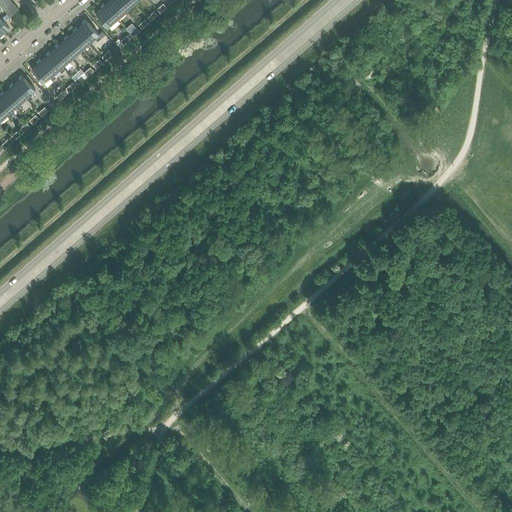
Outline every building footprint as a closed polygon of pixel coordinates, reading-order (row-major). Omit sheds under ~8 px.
[(1,0),(0,1),(0,5),(2,8),(11,0),(1,0)] [(2,8),(6,13),(15,5),(11,0),(2,8)] [(117,0),(111,0),(106,5),(116,17),(125,9),(117,0)] [(133,0),(117,0),(125,9),(135,1),(133,0)] [(157,8),(160,12),(167,7),(163,3),(157,8)] [(15,5),(6,13),(9,17),(19,9),(15,5)] [(116,17),(106,5),(97,13),(107,25),(116,17)] [(148,16),(151,20),(158,15),(154,11),(148,16)] [(139,24),(142,28),(148,23),(145,19),(139,24)] [(88,21),(78,29),(89,41),(93,37),(96,41),(101,37),(98,33),(88,21)] [(130,32),(133,36),(139,30),(136,27),(130,32)] [(78,29),(69,37),(80,49),(89,41),(78,29)] [(120,40),(124,44),(130,38),(127,35),(120,40)] [(69,37),(60,45),(71,57),(80,49),(69,37)] [(113,44),(109,48),(113,53),(118,49),(113,44)] [(60,45),(51,53),(62,65),(71,57),(60,45)] [(102,56),(106,60),(112,54),(109,51),(102,56)] [(51,53),(42,61),(53,73),(57,69),(61,73),(66,69),(62,65),(51,53)] [(93,64),(96,68),(103,62),(100,59),(93,64)] [(42,61),(33,69),(43,81),(47,85),(56,76),(53,73),(42,61)] [(84,72),(87,76),(94,70),(90,67),(84,72)] [(75,80),(78,84),(85,78),(82,74),(75,80)] [(24,77),(15,85),(25,97),(34,89),(24,77)] [(66,88),(69,92),(76,86),(72,82),(66,88)] [(15,85),(6,93),(16,105),(25,97),(15,85)] [(57,96),(60,100),(66,94),(63,90),(57,96)] [(6,93),(0,97),(0,104),(7,113),(16,105),(6,93)] [(39,112),(42,116),(48,110),(45,106),(39,112)] [(29,120),(33,124),(39,118),(36,115),(29,120)] [(20,128),(24,132),(30,126),(26,123),(20,128)] [(11,136),(14,140),(21,134),(17,130),(11,136)] [(2,144),(5,148),(12,142),(8,138),(2,144)]
